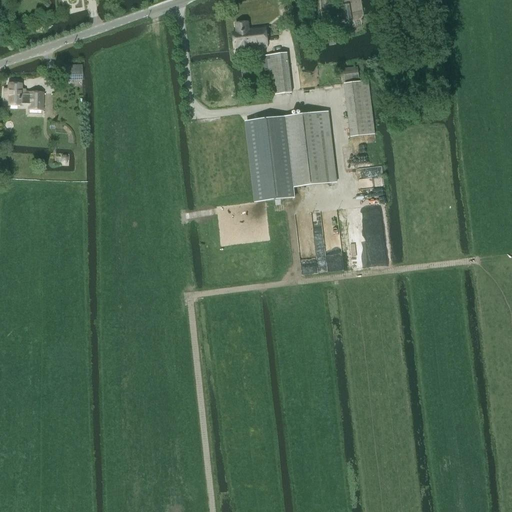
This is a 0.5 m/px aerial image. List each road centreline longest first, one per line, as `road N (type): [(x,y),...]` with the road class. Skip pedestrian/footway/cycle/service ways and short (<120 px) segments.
road 1 (track): [(115,304),(486,257)]
road 2 (unknown): [(183,0),(200,99),(217,104),(294,84)]
road 3 (tertiary): [(0,64),(183,0)]
